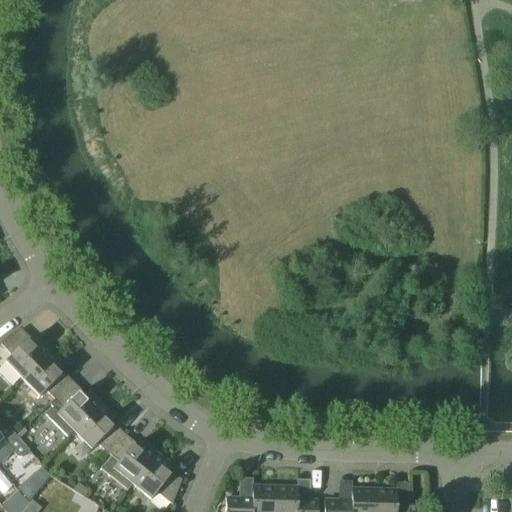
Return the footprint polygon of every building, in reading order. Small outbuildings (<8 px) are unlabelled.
[(22,381),(50,353),(37,340),(29,348),(25,343),(29,340),(20,330),(0,346),(11,357),(5,363),(22,381)] [(50,405),(72,383),(63,374),(59,378),(55,374),(63,366),(50,353),(22,381),(39,398),(46,392),(54,401),(49,405),(50,405)] [(74,434),(102,405),(89,392),(81,400),(77,396),(81,392),(72,383),(50,405),(53,409),(45,416),(68,439),(74,433),(74,434)] [(107,454),(124,436),(115,427),(111,430),(107,426),(115,418),(102,405),(74,434),(91,451),(98,445),(107,454)] [(0,464),(13,453),(17,458),(21,459),(29,452),(2,421),(0,422),(0,464)] [(132,486),(156,454),(142,443),(135,452),(130,448),(134,444),(124,436),(107,454),(118,463),(112,470),(132,486)] [(132,486),(151,501),(157,494),(172,506),(181,482),(167,470),(171,466),(156,454),(132,486)] [(29,503),(41,488),(31,476),(17,489),(29,503)] [(273,511),(274,489),(252,489),(251,500),(225,500),(224,511),(273,511)] [(296,490),(274,489),(273,511),(316,511),(317,502),(296,502),(296,490)] [(372,511),(373,492),(351,492),(351,504),(337,503),(337,511),(372,511)] [(372,511),(408,511),(408,505),(395,504),(396,493),(373,492),(372,511)] [(18,511),(23,511),(30,505),(23,499),(15,509),(18,511)]
